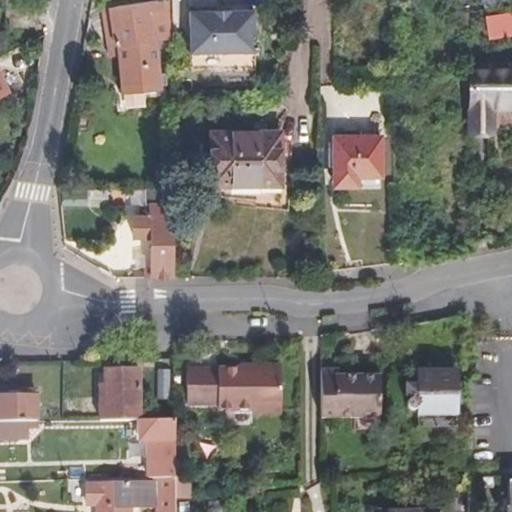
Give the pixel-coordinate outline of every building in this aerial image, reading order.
[(473,0),(479,11),(502,0),(473,0)] [(169,42),(168,1),(156,2),(163,43),(169,42)] [(156,2),(99,11),(104,52),(115,50),(117,60),(120,90),(159,85),(152,45),(163,43),(156,2)] [(247,55),(246,13),(179,15),(180,56),(247,55)] [(448,33),(463,33),(463,14),(448,14),(448,33)] [(511,37),(508,17),(479,22),(483,41),(511,37)] [(115,50),(104,52),(106,62),(117,60),(115,50)] [(511,70),(463,70),(463,134),(488,134),(488,109),(511,108),(511,70)] [(273,188),(272,149),(272,136),(206,136),(206,177),(206,189),(273,188)] [(373,179),(373,141),(328,140),(328,178),(373,179)] [(283,149),(272,149),(273,188),(206,189),(206,177),(200,177),(200,199),(230,199),(230,214),(284,214),(283,149)] [(62,190),(63,205),(88,205),(87,189),(62,190)] [(163,210),(163,193),(142,193),(142,210),(163,210)] [(141,282),(164,282),(163,210),(142,210),(140,210),(140,222),(130,222),(123,222),(123,242),(141,242),(141,274),(141,282)] [(130,210),(130,222),(140,222),(140,210),(130,210)] [(239,416),(274,415),(274,370),(243,370),(243,373),(211,373),(212,379),(182,380),(182,407),(212,407),(212,412),(239,412),(239,416)] [(404,410),(405,439),(450,440),(449,370),(430,370),(430,378),(405,378),(405,385),(400,386),(400,396),(404,397),(404,400),(394,399),(393,406),(397,409),(404,410)] [(92,424),(133,424),(133,405),(140,405),(140,393),(132,394),(132,373),(97,373),(98,392),(98,410),(92,410),(92,424)] [(315,376),(315,418),(372,418),(372,382),(335,382),(335,376),(315,376)] [(0,402),(0,426),(27,426),(26,398),(14,398),(14,402),(0,402)] [(143,480),(166,480),(166,425),(129,425),(129,442),(138,442),(138,461),(143,460),(143,480)] [(27,426),(0,426),(0,444),(21,444),(21,434),(32,434),(32,426),(27,426)] [(511,511),(511,486),(499,487),(499,511),(511,511)] [(165,511),(166,487),(120,487),(119,489),(83,490),(82,511),(91,510),(91,511),(118,511),(119,511),(148,510),(147,511),(165,511)] [(229,508),(227,495),(209,497),(210,510),(229,508)]
